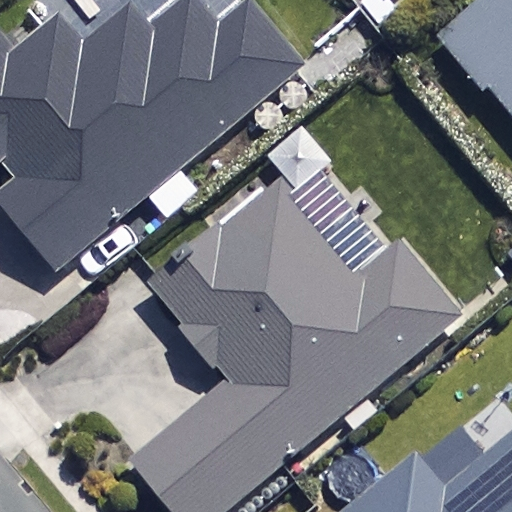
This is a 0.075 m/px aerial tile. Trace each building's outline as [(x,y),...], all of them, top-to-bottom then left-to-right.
[(224,28),(200,0),(196,0),(156,34),(135,9),(88,48),(48,0),(36,0),(0,30),(0,173),(1,175),(11,166),(22,178),(0,196),(59,268),(304,66),(253,5),(224,28)] [(511,0),(491,0),(445,42),(511,116),(511,0)] [(327,177),(339,168),(310,130),(274,159),(290,179),(156,290),(235,383),(139,464),(179,511),(231,511),(463,317),(405,248),(392,259),(327,177)] [(511,249),(503,257),(511,268),(511,249)] [(511,511),(511,444),(453,494),(423,458),(357,511),(511,511)]
